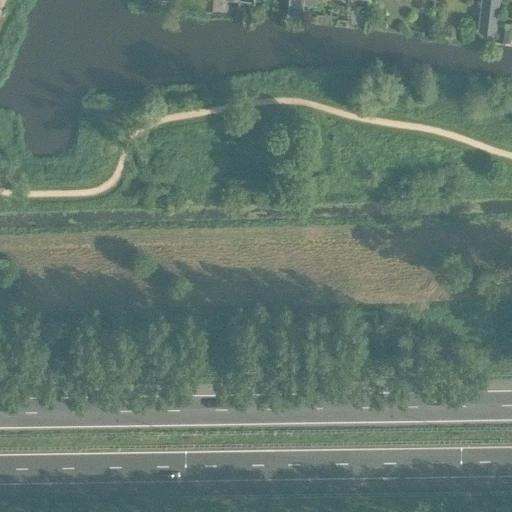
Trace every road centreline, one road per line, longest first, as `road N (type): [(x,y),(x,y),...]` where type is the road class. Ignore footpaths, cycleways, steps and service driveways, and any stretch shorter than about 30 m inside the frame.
road 1 (motorway): [(0,470),(511,461)]
road 2 (motorway): [(511,406),(0,413)]
